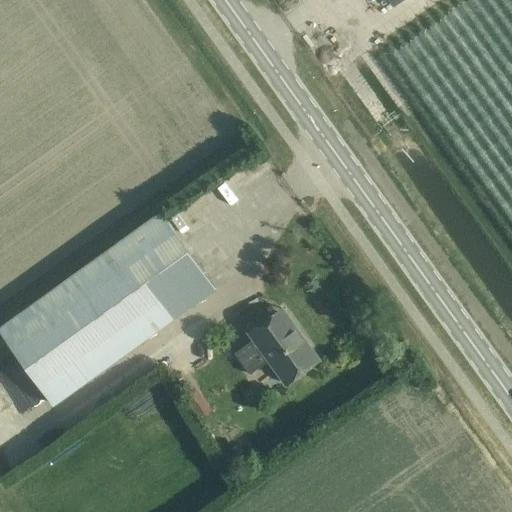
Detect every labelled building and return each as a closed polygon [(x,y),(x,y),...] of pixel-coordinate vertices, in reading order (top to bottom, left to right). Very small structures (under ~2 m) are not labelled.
[(231,188),(248,177),(243,169),(226,180),(231,188)] [(222,177),(203,188),(209,198),(228,187),(222,177)] [(161,212),(0,327),(0,330),(54,405),(216,288),(161,212)] [(250,374),(269,361),(285,384),(319,359),(319,358),(317,359),(308,347),(310,346),(289,317),(284,320),(278,312),(249,333),(254,340),(235,353),(250,374)] [(187,463),(201,485),(214,477),(199,455),(187,463)]
